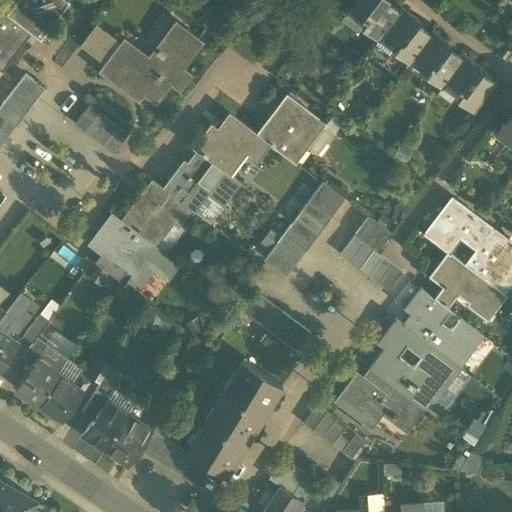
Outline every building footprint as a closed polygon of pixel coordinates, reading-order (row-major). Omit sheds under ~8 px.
[(19,0),(8,15),(25,29),(39,39),(55,18),(50,15),(61,0),(19,0)] [(377,40),(383,32),(399,11),(386,2),(387,0),(357,0),(351,9),(368,22),(362,29),(377,40)] [(409,64),(415,56),(431,35),(418,26),(421,22),(401,8),(399,11),(383,32),(399,45),(393,53),(409,64)] [(0,69),(0,70),(11,55),(7,52),(25,29),(8,15),(0,9),(0,69)] [(359,34),(362,29),(368,22),(351,9),(342,21),(359,34)] [(469,17),(461,28),(473,37),(481,26),(469,17)] [(148,57),(125,40),(122,43),(152,65),(160,54),(157,52),(178,24),(175,22),(148,57)] [(79,46),(98,60),(115,37),(96,23),(79,46)] [(144,95),(155,104),(171,83),(179,89),(190,74),(181,67),(201,41),(178,24),(157,52),(160,54),(152,65),(122,43),(125,40),(124,39),(121,42),(115,37),(98,60),(104,65),(99,71),(124,90),(129,84),(144,95)] [(377,40),(393,53),(399,45),(383,32),(377,40)] [(441,88),(446,81),(463,59),(450,50),(453,47),(433,32),(431,35),(415,56),(431,69),(426,77),(441,88)] [(409,64),(426,77),(431,69),(415,56),(409,64)] [(465,56),(463,59),(446,81),(460,91),(454,99),(473,113),(495,84),(481,74),(484,70),(465,56)] [(25,74),(18,83),(37,98),(44,88),(25,74)] [(446,81),(441,88),(437,93),(451,104),(454,99),(460,91),(446,81)] [(18,83),(11,93),(30,107),(37,98),(18,83)] [(139,102),(144,95),(129,84),(124,90),(139,102)] [(11,93),(4,102),(23,117),(30,107),(11,93)] [(268,117),(256,133),(270,144),(295,163),(307,148),(326,123),(286,93),(274,110),(277,113),(272,120),(268,117)] [(4,102),(0,106),(0,114),(15,126),(23,117),(4,102)] [(75,124),(85,131),(99,112),(90,105),(75,124)] [(497,133),(511,112),(511,109),(495,131),(497,133)] [(274,110),(268,117),(272,120),(277,113),(274,110)] [(85,131),(94,139),(109,120),(99,112),(85,131)] [(511,112),(497,133),(511,144),(511,112)] [(192,147),(195,150),(231,177),(247,155),(257,162),(270,144),(256,133),(240,121),(228,113),(217,128),(210,123),(192,147)] [(0,114),(0,129),(8,136),(15,126),(0,114)] [(333,114),(326,123),(307,148),(317,156),(343,122),(333,114)] [(118,127),(109,120),(94,139),(104,146),(118,127)] [(104,146),(113,153),(128,134),(118,127),(104,146)] [(0,129),(0,144),(1,145),(8,136),(0,129)] [(412,150),(399,145),(394,158),(407,163),(412,150)] [(178,166),(162,188),(190,209),(194,212),(210,191),(225,203),(239,183),(231,177),(195,150),(182,168),(178,166)] [(153,181),(122,220),(155,245),(173,222),(177,226),(190,209),(162,188),(153,181)] [(322,181),(307,200),(330,217),(344,198),(322,181)] [(209,223),(225,203),(210,191),(194,212),(209,223)] [(497,191),(485,191),(485,207),(498,207),(497,191)] [(447,251),(449,252),(460,238),(476,250),(493,228),(451,197),(423,233),(447,251)] [(307,200),(301,208),(323,225),(330,217),(307,200)] [(301,208),(295,217),(317,234),(323,225),(301,208)] [(166,253),(155,245),(122,220),(113,213),(90,244),(102,253),(132,275),(135,277),(146,262),(155,269),(168,279),(180,264),(166,253)] [(369,216),(354,235),(363,242),(373,249),(376,252),(390,232),(369,216)] [(291,222),(288,225),(311,242),(315,236),(317,234),(295,217),(291,222)] [(183,230),(177,226),(173,222),(155,245),(166,253),(183,230)] [(288,225),(282,234),(304,251),(311,242),(288,225)] [(260,243),(270,250),(276,242),(281,236),(271,228),(260,243)] [(511,242),(493,228),(476,250),(464,264),(500,291),(510,278),(511,279),(511,242)] [(281,236),(276,242),(298,259),(304,251),(282,234),(281,236)] [(339,254),(349,261),(363,242),(354,235),(339,254)] [(270,250),(269,251),(292,268),(298,259),(276,242),(270,250)] [(349,261),(359,268),(373,249),(363,242),(349,261)] [(359,268),(368,276),(382,257),(376,252),(373,249),(359,268)] [(285,276),(292,268),(269,251),(263,259),(285,276)] [(503,293),(500,291),(464,264),(449,252),(447,251),(428,276),(442,287),(433,298),(447,308),(455,297),(482,317),(490,307),(495,311),(507,296),(503,293)] [(120,281),(124,284),(132,275),(102,253),(95,262),(98,264),(110,273),(119,281),(120,281)] [(368,276),(378,283),(392,264),(382,257),(368,276)] [(146,262),(135,277),(143,284),(155,269),(146,262)] [(101,286),(110,273),(98,264),(89,278),(101,286)] [(392,264),(378,283),(383,287),(387,290),(401,271),(398,268),(392,264)] [(136,293),(143,284),(135,277),(132,275),(124,284),(136,293)] [(511,279),(510,278),(500,291),(503,293),(511,281),(511,279)] [(0,303),(8,291),(0,285),(0,303)] [(447,308),(433,298),(419,288),(404,309),(410,314),(402,323),(396,318),(395,319),(415,334),(459,367),(483,335),(447,308)] [(238,308),(248,316),(263,297),(253,289),(238,308)] [(14,299),(32,311),(39,303),(21,291),(14,299)] [(267,300),(263,297),(248,316),(258,323),(272,304),(267,300)] [(39,314),(47,320),(59,304),(51,298),(39,314)] [(0,316),(0,329),(6,334),(11,327),(18,332),(32,311),(14,299),(4,311),(0,316)] [(282,311),(272,304),(258,323),(267,330),(282,311)] [(162,315),(149,310),(144,325),(158,329),(162,315)] [(269,332),(277,337),(291,318),(282,311),(267,330),(269,332)] [(24,337),(33,344),(38,337),(49,321),(47,320),(39,314),(24,337)] [(204,329),(197,317),(185,323),(192,336),(204,329)] [(301,325),(291,318),(277,337),(283,342),(286,345),(301,325)] [(383,378),(399,356),(406,346),(415,334),(395,319),(378,342),(384,347),(369,367),(383,378)] [(310,332),(301,325),(286,345),(296,352),(310,332)] [(0,370),(19,342),(6,334),(0,329),(0,370)] [(46,344),(67,358),(68,357),(77,345),(56,330),(46,344)] [(277,337),(269,332),(261,343),(275,354),(283,342),(277,337)] [(459,367),(415,334),(406,346),(420,356),(413,366),(399,356),(383,378),(423,408),(432,397),(435,399),(459,367)] [(46,344),(38,337),(33,344),(23,358),(32,364),(36,358),(46,344)] [(384,347),(378,342),(363,362),(369,367),(384,347)] [(46,344),(36,358),(57,372),(67,358),(46,344)] [(82,367),(68,357),(67,358),(57,372),(76,385),(81,377),(82,367)] [(15,388),(36,403),(57,372),(36,358),(32,364),(15,388)] [(89,375),(100,383),(111,365),(101,358),(89,375)] [(213,468),(225,476),(240,451),(241,451),(246,442),(261,418),(261,419),(267,409),(266,409),(282,385),(242,360),(214,405),(186,450),(185,451),(192,456),(203,462),(213,468)] [(381,412),(406,431),(424,408),(423,408),(383,378),(369,367),(362,376),(357,373),(335,402),(369,428),(381,412)] [(459,367),(435,399),(446,408),(470,376),(459,367)] [(76,385),(57,372),(36,403),(39,409),(46,414),(52,414),(63,421),(89,382),(81,377),(76,385)] [(107,400),(127,413),(135,400),(116,387),(109,397),(107,400)] [(85,406),(98,414),(107,400),(109,397),(95,389),(85,406)] [(84,436),(105,450),(129,414),(127,413),(107,400),(98,414),(84,436)] [(303,423),(312,430),(327,411),(317,404),(303,423)] [(312,430),(322,437),(336,418),(327,411),(312,430)] [(153,431),(129,414),(105,450),(130,466),(141,449),(153,431)] [(472,417),(460,437),(473,445),(486,425),(472,417)] [(322,437),(332,444),(346,425),(336,418),(322,437)] [(355,432),(346,425),(332,444),(341,451),(355,432)] [(141,449),(150,455),(162,436),(153,431),(141,449)] [(353,460),(355,461),(358,456),(368,441),(355,432),(341,451),(353,460)] [(150,455),(160,462),(172,442),(162,436),(150,455)] [(160,462),(171,468),(183,448),(172,442),(160,462)] [(171,468),(181,474),(192,456),(185,451),(186,450),(183,448),(171,468)] [(459,470),(479,472),(483,458),(470,452),(459,470)] [(181,474),(191,481),(203,462),(192,456),(181,474)] [(280,486),(292,493),(295,489),(302,477),(304,473),(281,457),(267,477),(280,486)] [(213,468),(203,462),(191,481),(202,488),(213,468)] [(341,483),(329,475),(318,492),(330,500),(341,483)] [(295,496),(303,501),(314,485),(302,477),(295,489),(298,491),(295,496)] [(0,511),(27,511),(35,499),(0,478),(0,511)] [(280,486),(262,511),(278,511),(292,493),(280,486)] [(292,493),(278,511),(295,511),(303,501),(295,496),(292,493)] [(373,511),(382,511),(381,496),(372,496),(373,511)] [(384,500),(384,511),(400,511),(400,503),(402,502),(402,499),(384,500)] [(442,511),(442,500),(421,501),(421,511),(442,511)] [(400,511),(421,511),(421,501),(402,502),(400,503),(400,511)]
